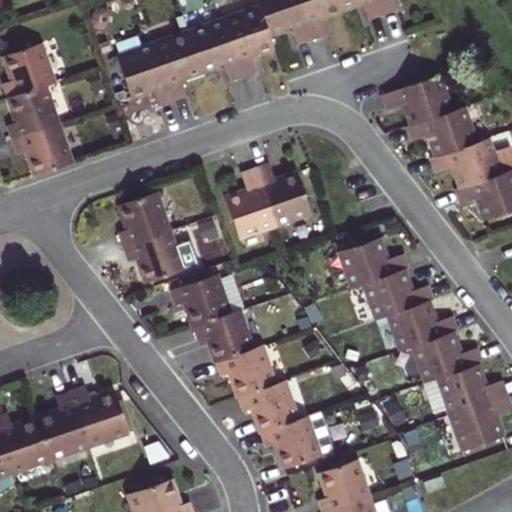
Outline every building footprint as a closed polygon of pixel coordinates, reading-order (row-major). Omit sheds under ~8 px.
[(156,108),(170,104),(184,99),(178,82),(201,74),(223,67),(229,83),(242,78),(257,73),(252,57),(273,49),(270,38),(291,30),(297,46),(310,42),(324,37),(319,19),(339,12),(361,5),(367,21),(382,17),(396,12),(391,0),(256,0),(259,7),(222,20),(186,32),(150,45),(114,57),(128,99),(150,91),(156,108)] [(0,82),(5,97),(43,85),(53,81),(40,42),(3,54),(10,79),(0,82)] [(488,138),(476,141),(464,106),(452,111),(451,109),(440,76),(420,82),(381,96),(386,110),(402,105),(409,124),(404,126),(410,142),(426,137),(433,156),(428,157),(434,174),(450,168),(457,189),(452,190),(458,206),(475,200),(481,220),(511,210),(511,169),(511,170),(511,169),(511,151),(510,147),(493,153),(488,138)] [(4,126),(8,140),(57,124),(43,85),(5,97),(13,122),(4,126)] [(57,124),(8,140),(13,155),(24,151),(32,176),(70,163),(57,124)] [(268,165),(254,169),(240,174),(245,191),(223,198),(237,241),(274,228),(309,216),(296,174),(274,181),(268,165)] [(122,231),(127,247),(174,230),(160,190),(123,203),(132,228),(122,231)] [(174,230),(127,247),(132,261),(143,257),(152,283),(189,271),(174,230)] [(489,389),(481,368),(485,367),(479,352),(463,358),(455,337),(460,335),(455,321),(439,326),(431,304),(435,303),(430,289),(414,294),(406,273),(412,272),(406,257),(390,262),(383,241),(340,255),(354,292),(366,288),(378,324),(391,319),(403,354),(413,350),(426,386),(438,382),(451,418),(464,454),(506,440),(498,419),(511,414),(511,405),(510,398),(505,384),(489,389)] [(197,327),(232,315),(220,277),(174,293),(178,306),(188,303),(197,327)] [(210,338),(217,361),(253,349),(241,311),(232,315),(197,327),(202,341),(210,338)] [(253,349),(217,361),(222,376),(232,373),(239,396),(276,383),(263,345),(253,349)] [(276,383),(239,396),(244,410),(253,406),(262,431),(299,418),(286,380),(276,383)] [(87,384),(72,389),(91,443),(130,429),(115,387),(90,395),(87,384)] [(53,456),(91,443),(72,389),(56,395),(60,407),(38,414),(53,456)] [(309,415),(322,453),(336,448),(324,410),(309,415)] [(0,432),(14,470),(53,456),(38,414),(14,422),(10,411),(0,414),(0,432)] [(299,418),(262,431),(268,447),(278,444),(287,469),(323,456),(322,453),(309,415),(299,418)] [(0,474),(14,470),(0,432),(0,474)] [(321,511),(338,511),(371,501),(358,461),(320,474),(328,499),(318,502),(321,511)] [(0,474),(0,490),(1,490),(17,479),(14,470),(0,474)] [(127,493),(133,511),(190,511),(187,500),(177,503),(168,478),(127,493)] [(443,479),(425,486),(427,493),(439,489),(440,492),(447,489),(443,479)] [(374,511),(371,501),(338,511),(374,511)]
